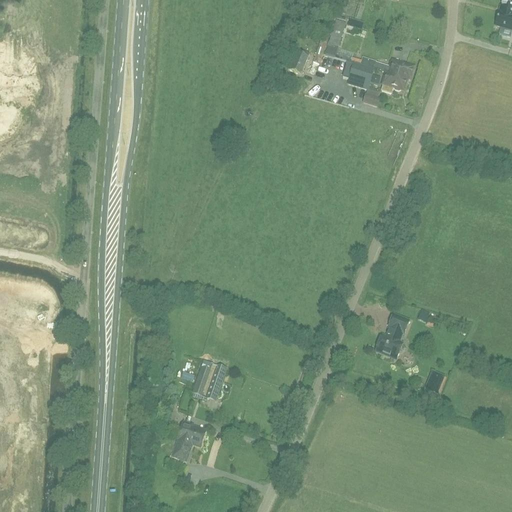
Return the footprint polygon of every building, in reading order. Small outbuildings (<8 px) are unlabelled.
[(293,0),(290,6),(295,8),(299,0),(293,0)] [(511,0),(503,0),(499,12),(495,26),(511,31),(511,0)] [(331,36),(324,56),(334,59),(336,54),(341,40),(346,25),(344,24),(345,20),(337,17),(331,36)] [(305,70),(313,56),(302,50),(294,64),(305,70)] [(336,54),(334,59),(347,63),(347,64),(350,65),(352,59),(336,54)] [(376,63),(362,58),(359,68),(373,72),(376,63)] [(386,73),(382,85),(394,89),(395,91),(399,92),(401,91),(404,92),(408,80),(411,81),(415,68),(392,61),(389,74),(386,73)] [(350,65),(347,64),(343,79),(349,81),(347,85),(368,91),(373,72),(359,68),(350,65)] [(377,99),(366,95),(363,103),(378,108),(380,100),(377,99)] [(382,336),(375,352),(396,360),(403,345),(399,343),(402,334),(404,335),(409,322),(393,316),(388,329),(389,329),(386,338),(382,336)] [(426,326),(434,329),(438,319),(430,316),(426,326)] [(202,397),(213,365),(204,362),(193,394),(202,397)] [(218,366),(206,399),(216,402),(227,370),(218,366)] [(434,373),(427,390),(437,394),(444,377),(434,373)] [(200,449),(206,431),(183,423),(176,441),(177,441),(171,458),(186,463),(192,446),(200,449)]
